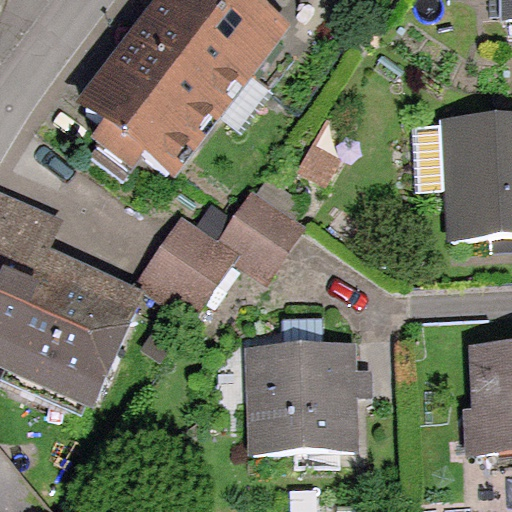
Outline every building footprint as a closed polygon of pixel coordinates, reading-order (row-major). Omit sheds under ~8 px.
[(235,0),(153,0),(142,15),(237,89),(276,32),(235,0)] [(511,0),(502,0),(503,24),(511,24),(511,0)] [(161,187),(237,89),(142,15),(68,110),(94,130),(81,147),(123,180),(133,166),(161,187)] [(511,245),(511,120),(440,122),(443,247),(511,245)] [(213,245),(269,287),(304,241),(248,199),(213,245)] [(0,210),(0,380),(77,417),(143,280),(0,210)] [(138,267),(183,311),(218,276),(173,232),(138,267)] [(511,511),(511,347),(464,349),(468,464),(500,463),(501,511),(511,511)] [(352,457),(350,353),(228,353),(228,459),(352,457)]
